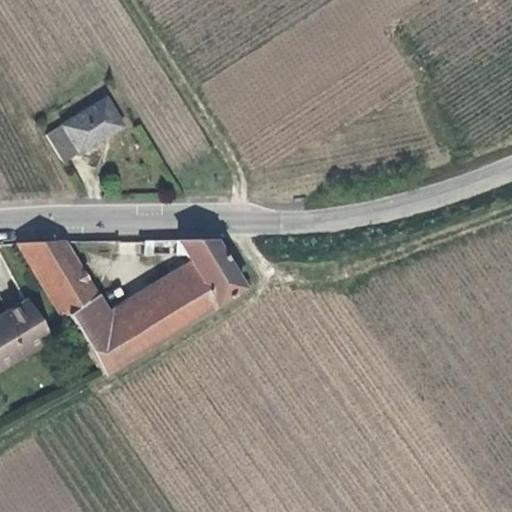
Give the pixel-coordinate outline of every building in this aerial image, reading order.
[(99,101),(42,136),(59,164),(115,129),(99,101)] [(206,148),(184,113),(155,129),(177,165),(206,148)] [(240,287),(212,240),(142,241),(143,255),(184,255),(187,260),(214,304),(240,287)] [(95,295),(61,242),(15,244),(62,316),(66,314),(104,372),(142,348),(128,325),(113,333),(90,298),(95,295)] [(142,348),(214,304),(187,260),(107,308),(98,292),(95,295),(90,298),(113,333),(128,325),(142,348)] [(0,373),(0,374),(52,340),(28,302),(0,319),(0,373)]
